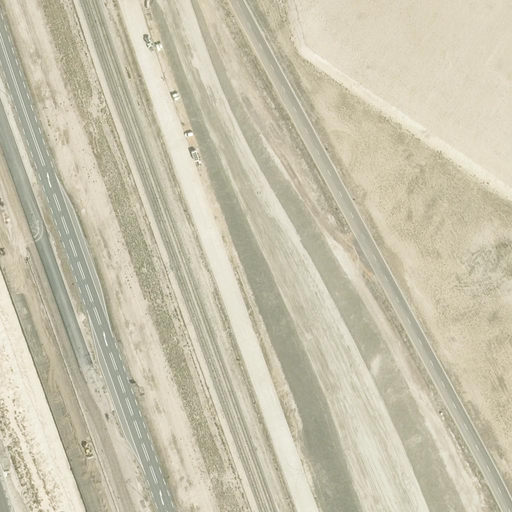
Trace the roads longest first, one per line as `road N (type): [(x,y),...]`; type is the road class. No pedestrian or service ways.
road 1 (unclassified): [(510,511),(237,0)]
road 2 (trunk): [(210,511),(102,220),(11,71)]
road 3 (unclassified): [(412,511),(319,303),(231,161)]
road 4 (unclassified): [(231,161),(382,511)]
road 5 (trunk): [(13,176),(137,511)]
road 6 (trunk): [(13,176),(37,338),(88,511)]
road 7 (secondary): [(90,295),(11,71)]
road 8 (secondary): [(166,511),(90,295)]
road 9 (secondary): [(0,127),(90,295)]
road 10 (unclassified): [(167,0),(231,161)]
